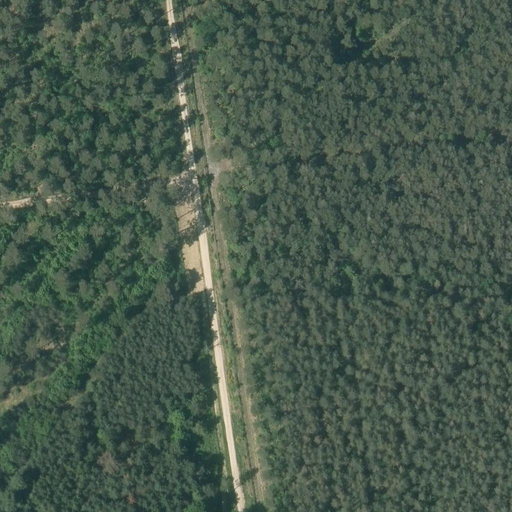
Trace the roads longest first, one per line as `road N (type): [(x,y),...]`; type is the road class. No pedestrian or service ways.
road 1 (track): [(170,0),(234,511)]
road 2 (track): [(206,290),(134,317),(103,345),(0,483)]
road 3 (track): [(196,177),(0,207)]
